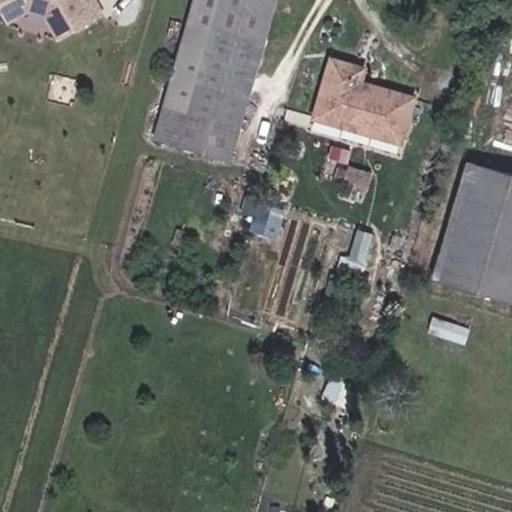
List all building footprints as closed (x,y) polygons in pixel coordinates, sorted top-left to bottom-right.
[(0,0),(0,2),(14,27),(35,14),(52,19),(65,43),(113,17),(103,0),(0,0)] [(202,0),(162,138),(239,163),(285,0),(202,0)] [(375,69),(337,57),(319,119),(410,148),(426,99),(372,83),(375,69)] [(325,176),(335,180),(340,164),(331,160),(325,176)] [(511,174),(475,163),(439,278),(511,300),(511,174)] [(335,180),(344,183),(350,168),(340,164),(335,180)] [(367,270),(373,228),(355,226),(348,267),(367,270)]
